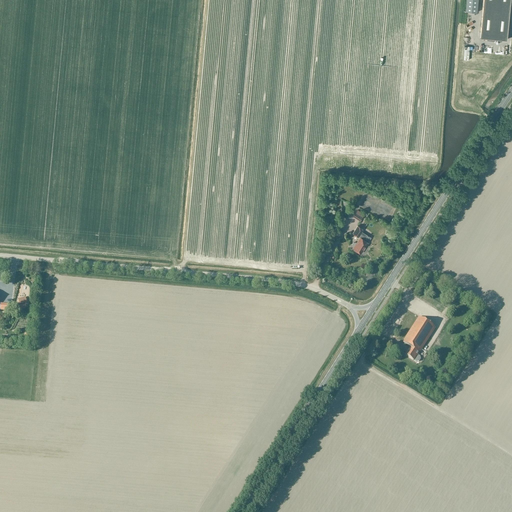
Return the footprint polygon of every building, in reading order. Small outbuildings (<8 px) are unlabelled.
[(466,0),(466,11),(467,11),(477,12),(477,0),(466,0)] [(483,0),(480,37),(507,40),(510,0),(483,0)] [(354,216),(360,221),(364,214),(358,210),(354,216)] [(353,243),(352,245),(353,247),(354,247),(353,248),(361,253),(368,242),(364,239),(365,238),(360,235),(362,232),(363,229),(358,226),(353,233),(359,237),(360,237),(356,243),(353,243)] [(420,357),(418,356),(435,328),(419,317),(403,342),(411,348),(406,355),(413,361),(414,360),(416,362),(419,361),(420,359),(420,357)]
